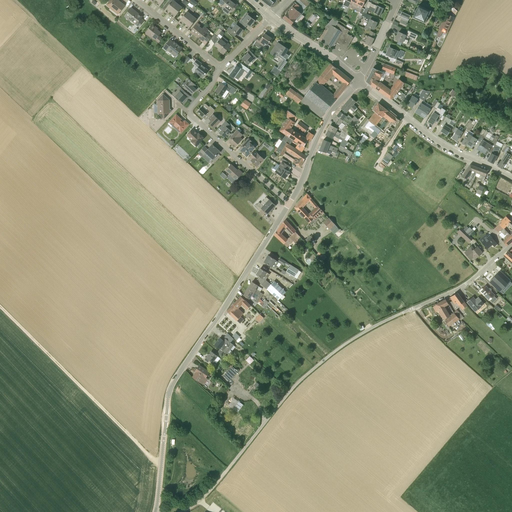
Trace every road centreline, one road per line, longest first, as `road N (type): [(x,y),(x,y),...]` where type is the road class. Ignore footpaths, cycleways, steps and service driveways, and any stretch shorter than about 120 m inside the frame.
road 1 (unclassified): [(181,511),(211,489),(305,374),(362,332),(455,289),(511,243)]
road 2 (tertiary): [(155,511),(171,386),(291,203)]
road 3 (track): [(160,466),(0,309)]
road 4 (residential): [(291,203),(191,116),(220,68)]
road 5 (residential): [(511,179),(446,147),(358,82)]
road 6 (tertiary): [(291,203),(325,120),(358,82)]
